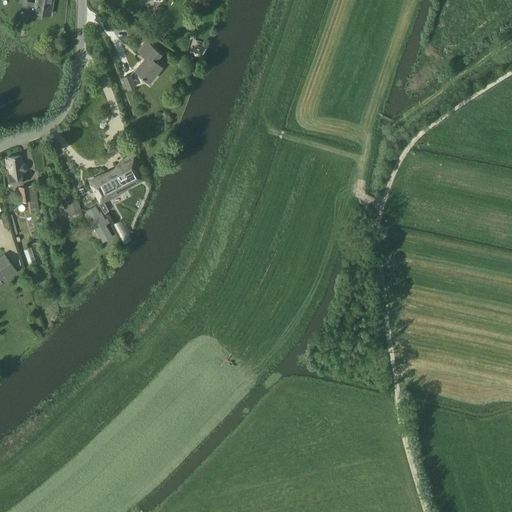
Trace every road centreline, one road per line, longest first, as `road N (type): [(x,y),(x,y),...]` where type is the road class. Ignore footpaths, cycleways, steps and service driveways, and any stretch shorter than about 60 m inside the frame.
road 1 (track): [(425,511),(395,397),(377,217),(415,138),(511,72)]
road 2 (track): [(0,464),(117,365),(184,287),(249,127)]
road 3 (unclassified): [(0,145),(40,131),(68,104),(82,0)]
road 4 (track): [(392,121),(511,43)]
road 5 (track): [(249,127),(292,0)]
road 6 (track): [(364,162),(249,127)]
